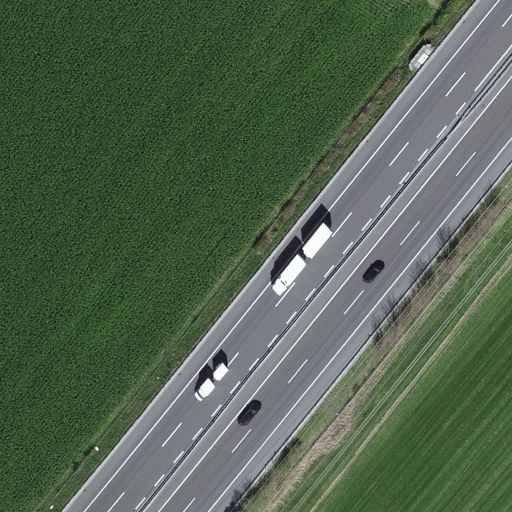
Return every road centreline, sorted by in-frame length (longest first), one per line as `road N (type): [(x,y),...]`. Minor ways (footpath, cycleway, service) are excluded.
road 1 (motorway): [(511,10),(104,511)]
road 2 (motorway): [(179,511),(511,102)]
